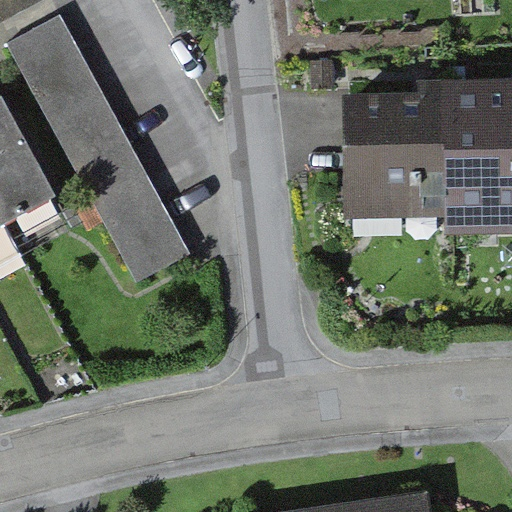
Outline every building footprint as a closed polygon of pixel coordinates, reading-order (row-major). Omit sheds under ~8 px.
[(0,0),(0,27),(46,2),(44,0),(0,0)] [(57,20),(6,48),(138,288),(189,260),(119,133),(57,20)] [(511,99),(350,105),(351,139),(354,223),(369,222),(450,219),(450,238),(511,235),(511,99)] [(0,241),(61,210),(0,105),(0,241)] [(420,511),(419,499),(331,511),(420,511)]
